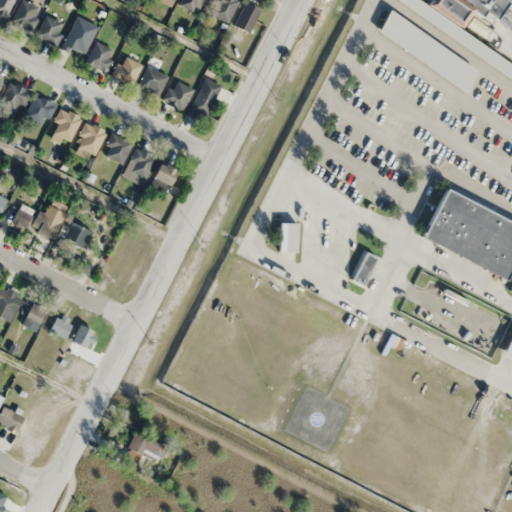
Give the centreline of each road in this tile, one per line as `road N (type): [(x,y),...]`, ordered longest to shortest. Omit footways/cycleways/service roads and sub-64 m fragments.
road 1 (residential): [(305,0),(41,511)]
road 2 (residential): [(304,2),(298,0),(222,163)]
road 3 (residential): [(141,324),(0,250)]
